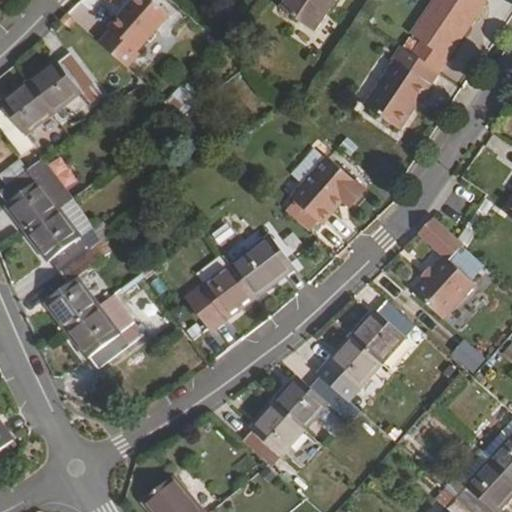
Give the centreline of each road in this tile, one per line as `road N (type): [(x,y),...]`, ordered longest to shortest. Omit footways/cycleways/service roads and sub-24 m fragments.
road 1 (residential): [(511,74),(470,139),(384,239),(172,418),(76,468)]
road 2 (residential): [(0,310),(76,468)]
